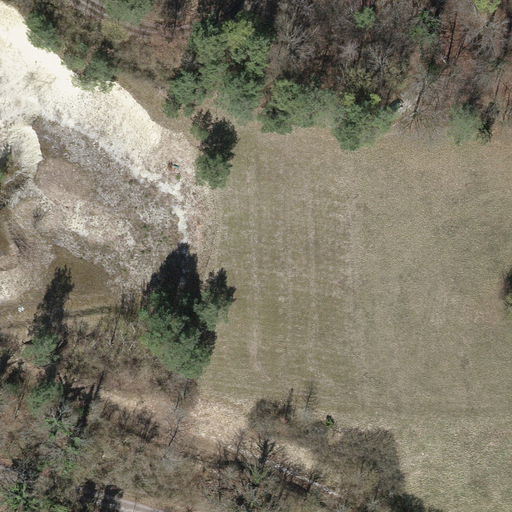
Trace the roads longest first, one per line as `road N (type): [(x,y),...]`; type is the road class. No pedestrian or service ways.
road 1 (track): [(106,0),(136,17),(214,32),(257,0)]
road 2 (track): [(0,468),(152,511)]
road 3 (track): [(511,99),(395,0)]
